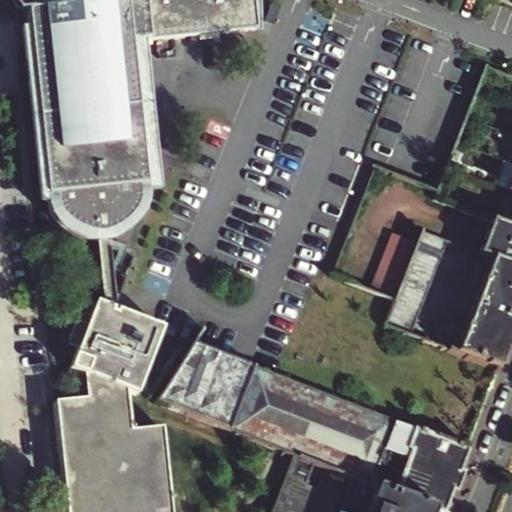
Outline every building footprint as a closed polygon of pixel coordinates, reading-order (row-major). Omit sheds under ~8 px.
[(9,0),(17,13),(27,12),(29,29),(20,29),(38,205),(46,204),(47,210),(50,216),(54,223),(58,228),(63,233),(69,237),(76,241),(84,244),(92,245),(89,216),(105,215),(108,243),(114,241),(122,238),(130,232),(135,226),(141,217),(144,210),(146,202),(146,193),(157,192),(141,42),(255,30),(253,0),(252,0),(9,0)] [(511,268),(511,230),(505,228),(491,222),(477,255),(491,260),(511,268)] [(383,326),(408,336),(445,242),(420,232),(415,245),(393,302),(383,326)] [(369,293),(393,302),(415,245),(392,236),(369,293)] [(498,370),(511,333),(511,268),(491,260),(454,354),(498,370)] [(133,316),(95,301),(68,369),(85,376),(87,400),(56,403),(67,511),(169,511),(161,429),(130,432),(125,392),(133,395),(159,327),(133,316)] [(313,464),(351,478),(432,510),(437,511),(442,511),(466,451),(276,380),(190,348),(155,402),(292,456),(313,464)] [(305,483),(313,464),(292,456),(285,477),(305,483)] [(301,511),(312,486),(305,483),(285,477),(271,511),(301,511)] [(351,478),(338,511),(431,511),(432,510),(351,478)]
